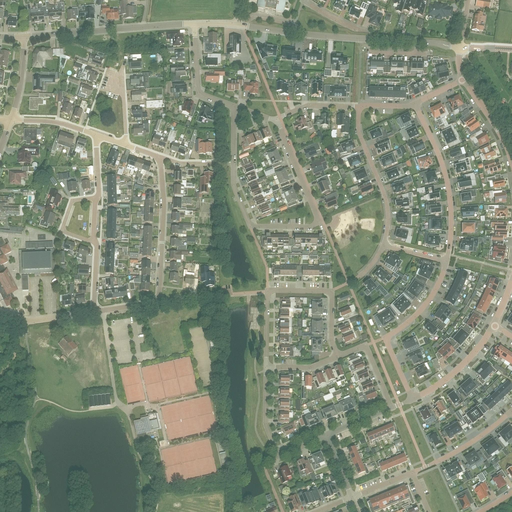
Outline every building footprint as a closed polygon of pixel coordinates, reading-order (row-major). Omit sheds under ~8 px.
[(259,0),(257,8),(265,9),(265,8),(276,10),(276,11),(283,13),(285,1),(289,2),(289,0),(259,0)] [(350,1),(350,0),(340,0),(340,1),(337,0),(336,3),(335,4),(334,5),(334,6),(334,7),(334,8),(342,11),(344,6),(345,4),(348,5),(350,1)] [(398,6),(396,11),(402,13),(402,10),(405,3),(406,0),(405,0),(394,0),(395,0),(393,4),(398,6)] [(409,0),(408,5),(405,4),(403,10),(409,12),(410,9),(414,10),(417,0),(416,0),(409,0)] [(423,1),(420,0),(419,1),(417,0),(414,10),(418,12),(417,15),(422,16),(424,11),(425,6),(422,5),(423,2),(423,1)] [(486,0),(476,0),(475,8),(480,8),(489,10),(491,1),(486,0)] [(127,2),(121,2),(122,15),(125,15),(125,19),(134,18),(133,7),(128,8),(127,2)] [(56,20),(56,11),(52,11),(52,9),(50,8),(49,8),(49,3),(46,3),(46,7),(47,13),(50,13),(50,21),(51,21),(52,22),(54,22),(55,20),(56,20)] [(58,11),(56,11),(56,20),(58,20),(58,21),(61,21),(62,20),(62,14),(62,12),(65,12),(64,6),(64,3),(59,4),(60,11),(58,11)] [(359,20),(360,17),(362,12),(365,13),(368,6),(363,3),(359,10),(352,7),(351,10),(350,10),(348,13),(349,13),(349,15),(359,20)] [(445,16),(449,16),(451,17),(452,13),(453,9),(447,8),(447,6),(435,4),(434,7),(430,6),(428,15),(436,16),(436,18),(437,19),(438,20),(439,20),(440,20),(440,19),(441,19),(441,18),(441,17),(445,18),(445,16)] [(37,10),(31,10),(30,5),(27,5),(28,11),(29,17),(32,16),(32,24),(33,24),(34,25),(37,25),(37,24),(38,24),(37,10)] [(94,6),(91,6),(91,9),(86,10),(85,7),(82,8),(82,12),(80,12),(81,17),(86,16),(86,19),(94,19),(93,12),(95,12),(94,6)] [(370,6),(368,12),(367,12),(365,17),(371,20),(370,23),(377,26),(378,26),(382,15),(378,14),(375,13),(377,9),(370,6)] [(44,13),(47,13),(46,7),(41,7),(37,8),(37,10),(38,24),(44,23),(44,13)] [(118,10),(110,11),(109,7),(102,8),(103,14),(107,14),(108,20),(119,20),(118,10)] [(72,9),(72,12),(67,12),(68,21),(76,20),(75,15),(78,14),(77,8),(72,9)] [(474,21),(473,21),(472,30),(479,32),(479,30),(483,31),(484,26),(480,25),(481,22),(483,13),(479,13),(477,13),(477,16),(475,15),(475,19),(474,21)] [(9,21),(8,27),(16,28),(17,18),(12,18),(9,18),(9,21)] [(183,36),(180,36),(180,32),(167,33),(167,40),(173,39),(173,41),(172,41),(173,46),(180,46),(180,44),(184,44),(183,36)] [(205,44),(205,53),(212,53),(212,50),(213,49),(213,44),(216,44),(217,34),(209,34),(209,39),(209,44),(205,43),(205,44)] [(241,37),(230,37),(230,42),(230,54),(233,54),(233,56),(237,56),(237,54),(241,54),(241,37)] [(264,48),(258,51),(261,57),(266,55),(275,56),(277,47),(271,46),(271,47),(269,46),(265,45),(264,48)] [(283,48),(282,57),(287,57),(287,60),(300,61),(300,54),(294,53),(295,49),(283,48)] [(50,58),(50,49),(37,49),(34,55),(34,68),(42,68),(42,58),(50,58)] [(57,56),(60,57),(66,59),(67,56),(63,55),(63,49),(56,50),(57,56)] [(2,69),(2,67),(7,67),(8,52),(1,51),(1,52),(0,51),(0,58),(0,59),(0,60),(0,68),(1,69),(2,69)] [(306,60),(310,61),(322,62),(322,53),(318,52),(318,51),(312,51),(312,52),(310,52),(307,52),(306,53),(306,60)] [(184,52),(175,52),(176,58),(176,62),(185,62),(184,52)] [(302,52),(302,63),(304,63),(310,64),(310,61),(306,60),(306,53),(302,52)] [(347,58),(343,58),(343,55),(332,54),(332,65),(336,65),(336,71),(339,72),(340,72),(340,69),(348,69),(348,65),(346,65),(347,58)] [(103,60),(90,55),(89,58),(88,62),(92,64),(91,64),(95,66),(95,64),(100,66),(101,63),(103,64),(104,61),(103,60)] [(133,56),(129,56),(130,60),(130,68),(130,69),(141,69),(141,65),(141,55),(133,56)] [(212,59),(208,59),(206,59),(206,66),(217,66),(217,62),(221,62),(221,55),(212,55),(212,59)] [(370,66),(367,66),(366,73),(370,73),(371,71),(377,71),(377,59),(376,59),(376,58),(372,58),(372,59),(371,58),(371,60),(370,66)] [(377,59),(377,71),(383,71),(383,73),(387,74),(387,67),(383,67),(384,60),(384,59),(382,59),(382,58),(378,58),(378,59),(377,59)] [(387,67),(387,74),(391,74),(391,71),(397,71),(397,59),(396,59),(396,58),(392,58),(392,59),(391,59),(391,60),(391,67),(387,67)] [(397,59),(397,71),(403,71),(403,74),(407,74),(407,67),(404,67),(404,61),(404,59),(402,59),(402,58),(398,58),(398,59),(397,59)] [(407,67),(407,74),(411,74),(411,72),(417,72),(417,60),(416,60),(416,59),(412,59),(412,60),(411,60),(411,61),(410,67),(407,67)] [(417,60),(417,72),(423,72),(423,75),(427,75),(427,68),(423,68),(424,61),(424,60),(417,60)] [(432,60),(432,64),(435,64),(437,73),(447,70),(446,64),(445,64),(439,65),(438,63),(438,60),(432,60)] [(87,66),(76,63),(74,68),(81,70),(85,71),(84,73),(83,72),(81,79),(86,81),(92,83),(92,82),(92,80),(95,81),(96,78),(97,79),(98,75),(97,75),(98,74),(93,73),(94,71),(91,71),(92,68),(87,66)] [(178,66),(171,66),(171,73),(175,72),(176,73),(176,77),(181,76),(185,76),(185,69),(183,70),(183,66),(178,66)] [(339,72),(336,71),(332,71),(332,70),(331,70),(324,69),(324,77),(327,77),(339,78),(339,72)] [(439,80),(436,82),(438,85),(443,83),(442,80),(444,79),(443,78),(447,77),(449,76),(447,70),(437,73),(439,80)] [(225,71),(215,71),(215,74),(210,74),(206,74),(206,75),(205,75),(205,76),(205,78),(205,79),(206,79),(206,81),(211,81),(211,82),(219,82),(222,82),(222,76),(224,76),(225,71)] [(56,73),(49,73),(49,76),(40,76),(40,78),(34,77),(33,91),(42,91),(43,83),(55,83),(55,77),(56,77),(56,73)] [(137,78),(131,78),(131,85),(137,84),(137,87),(143,87),(145,87),(145,84),(147,83),(147,78),(143,78),(143,77),(142,77),(142,76),(137,76),(137,78)] [(228,81),(228,84),(228,90),(232,91),(232,90),(239,90),(239,85),(242,86),(242,79),(238,78),(238,82),(232,82),(232,81),(228,81)] [(184,85),(184,82),(173,83),(174,89),(176,89),(176,93),(186,93),(186,85),(184,85)] [(282,96),(282,95),(288,95),(288,93),(292,93),(292,88),(288,88),(288,85),(284,85),(284,83),(277,82),(277,92),(280,92),(280,95),(282,95),(282,96)] [(311,96),(318,96),(318,93),(322,93),(323,82),(316,82),(316,85),(312,85),(311,96)] [(420,94),(416,85),(415,82),(411,84),(411,85),(407,87),(408,90),(408,91),(411,90),(413,93),(414,96),(420,94)] [(416,85),(420,94),(426,91),(425,88),(429,86),(427,84),(424,85),(423,83),(422,82),(416,85)] [(251,85),(245,84),(244,91),(251,91),(250,94),(258,94),(258,84),(251,84),(251,85)] [(295,86),(295,92),(296,92),(296,95),(296,96),(300,96),(301,96),(305,96),(305,92),(307,92),(307,90),(308,89),(307,89),(308,85),(307,85),(305,85),(296,84),(296,86),(295,86)] [(80,88),(83,89),(82,93),(80,92),(79,97),(85,99),(86,95),(90,96),(92,90),(86,87),(86,86),(81,85),(80,88)] [(346,93),(350,93),(350,86),(345,86),(345,88),(343,88),(343,85),(339,85),(339,88),(331,88),(331,86),(325,86),(325,91),(330,91),(330,95),(330,97),(345,97),(346,93)] [(369,98),(375,98),(375,89),(366,88),(366,93),(369,93),(369,98)] [(406,94),(409,94),(408,91),(408,90),(400,89),(400,99),(405,99),(406,94)] [(62,97),(62,92),(61,92),(61,91),(58,91),(58,92),(58,94),(58,97),(58,102),(61,103),(61,102),(63,103),(62,105),(65,106),(62,113),(69,115),(70,112),(71,112),(73,107),(68,106),(70,100),(62,98),(62,97)] [(141,100),(141,96),(146,95),(146,92),(136,93),(136,94),(132,94),(132,101),(141,100)] [(453,98),(458,109),(461,108),(462,110),(463,109),(467,108),(464,105),(463,105),(459,96),(457,97),(456,96),(453,98)] [(458,109),(453,98),(447,101),(449,104),(451,108),(448,109),(451,114),(454,113),(453,112),(458,109)] [(39,99),(38,99),(33,99),(33,102),(30,101),(30,110),(38,110),(38,105),(43,106),(43,105),(46,105),(46,101),(43,101),(43,100),(43,99),(39,99)] [(81,105),(79,110),(76,109),(74,117),(80,119),(82,112),(84,107),(86,108),(88,102),(84,101),(82,101),(80,105),(81,105)] [(191,109),(193,105),(193,104),(189,102),(189,104),(186,103),(184,106),(181,106),(181,111),(182,111),(182,112),(189,114),(188,116),(192,118),(195,111),(192,110),(191,109)] [(441,104),(435,107),(441,119),(444,117),(449,115),(446,109),(444,110),(442,106),(441,104)] [(203,107),(199,117),(207,120),(207,119),(213,121),(216,115),(209,113),(210,110),(206,108),(205,107),(204,108),(203,107)] [(441,119),(435,107),(431,108),(432,109),(430,110),(432,114),(431,115),(432,118),(433,117),(435,121),(436,121),(441,119)] [(144,108),(133,109),(133,110),(132,110),(132,114),(133,115),(133,116),(134,118),(147,117),(146,113),(144,113),(144,108)] [(465,112),(461,113),(462,117),(464,116),(468,113),(470,112),(468,109),(464,111),(465,112)] [(328,116),(327,116),(327,115),(326,115),(326,114),(325,114),(324,114),(323,115),(322,115),(322,118),(315,118),(315,125),(321,125),(328,126),(328,116)] [(399,119),(401,123),(398,125),(401,130),(407,127),(405,124),(410,122),(409,119),(410,118),(411,117),(409,114),(409,115),(408,114),(405,115),(405,116),(399,119)] [(338,116),(337,126),(342,127),(341,133),(349,134),(349,119),(345,119),(345,116),(344,116),(344,115),(341,115),(341,116),(338,116)] [(462,117),(459,120),(462,124),(463,123),(465,125),(467,128),(475,121),(474,120),(475,119),(473,116),(472,117),(472,116),(471,117),(467,120),(464,116),(462,117)] [(449,126),(444,117),(441,119),(445,128),(449,126)] [(298,123),(293,125),(296,131),(301,128),(301,130),(307,127),(308,130),(312,128),(310,122),(306,124),(304,118),(297,120),(298,123)] [(441,129),(445,128),(441,119),(436,121),(439,126),(438,127),(439,130),(441,129)] [(156,122),(153,131),(157,132),(158,133),(161,124),(162,120),(159,121),(157,121),(157,122),(156,122)] [(143,126),(134,127),(134,129),(132,130),(133,134),(134,135),(134,136),(146,135),(146,129),(149,129),(148,121),(142,121),(143,126)] [(475,121),(467,128),(467,127),(468,129),(471,132),(469,134),(471,137),(476,134),(477,133),(475,130),(479,127),(480,126),(479,126),(480,125),(478,123),(477,123),(476,121),(475,121)] [(441,134),(442,134),(441,135),(442,138),(443,137),(444,140),(454,135),(452,131),(454,130),(452,124),(449,126),(445,128),(447,131),(443,133),(441,134)] [(481,130),(479,127),(475,130),(477,133),(476,134),(477,137),(479,135),(480,136),(483,134),(481,130)] [(407,132),(406,129),(400,131),(403,138),(404,137),(408,135),(410,140),(419,135),(418,135),(419,134),(418,131),(417,131),(415,128),(413,129),(407,132)] [(272,137),(270,133),(267,135),(265,130),(264,129),(259,131),(261,137),(263,141),(272,137)] [(24,141),(26,141),(26,145),(31,145),(31,142),(37,142),(37,136),(41,136),(41,130),(32,130),(31,130),(24,130),(24,141)] [(370,133),(369,134),(372,141),(375,140),(376,140),(380,138),(382,141),(388,138),(386,134),(385,132),(384,133),(381,134),(379,130),(374,132),(373,131),(370,132),(370,133)] [(156,133),(155,137),(152,144),(158,146),(162,135),(156,133)] [(263,141),(261,137),(259,138),(257,134),(256,134),(255,133),(251,135),(254,144),(260,142),(263,141)] [(64,147),(67,136),(61,134),(58,141),(59,141),(57,145),(60,145),(60,146),(64,147)] [(162,135),(158,146),(164,148),(168,137),(166,136),(167,135),(163,134),(162,135)] [(476,134),(471,137),(469,138),(471,142),(473,141),(476,139),(478,143),(480,146),(484,144),(489,141),(484,134),(483,134),(480,136),(479,135),(477,137),(476,134)] [(249,146),(254,144),(251,135),(246,137),(246,138),(245,138),(247,143),(244,144),(242,145),(242,147),(244,151),(250,149),(249,146)] [(455,139),(454,135),(444,140),(445,142),(444,142),(446,146),(447,145),(447,146),(448,145),(452,143),(454,146),(460,143),(458,138),(455,139)] [(71,145),(72,145),(74,138),(67,136),(64,147),(67,148),(70,149),(71,145)] [(173,144),(171,151),(177,153),(182,139),(180,138),(179,142),(178,142),(177,146),(173,144)] [(182,139),(177,153),(184,155),(185,153),(187,153),(189,150),(183,148),(185,144),(184,144),(185,140),(182,139)] [(389,150),(387,147),(390,145),(387,139),(377,143),(378,146),(375,147),(378,155),(389,150)] [(80,152),(80,155),(80,158),(87,158),(86,155),(85,155),(85,149),(84,149),(86,142),(79,140),(76,147),(75,150),(80,152)] [(205,144),(205,155),(205,154),(211,154),(211,147),(215,147),(215,140),(208,140),(208,144),(205,144)] [(205,155),(205,144),(205,145),(202,145),(202,141),(196,141),(196,148),(195,148),(195,153),(199,153),(199,155),(205,155)] [(417,141),(408,146),(410,151),(411,151),(413,150),(415,153),(416,154),(425,149),(422,143),(419,144),(417,141)] [(341,146),(343,150),(339,152),(341,158),(348,155),(347,153),(348,152),(348,151),(351,150),(355,149),(353,144),(352,145),(351,142),(348,143),(344,145),(341,146)] [(312,150),(306,152),(305,153),(306,155),(305,156),(306,159),(307,158),(307,159),(317,155),(315,152),(320,150),(317,143),(310,146),(312,150)] [(490,149),(488,146),(479,150),(481,153),(482,153),(483,154),(482,154),(485,160),(485,161),(485,160),(486,161),(490,159),(496,156),(495,152),(493,153),(492,150),(490,151),(489,149),(490,149)] [(22,148),(22,152),(20,152),(20,155),(19,155),(19,156),(18,156),(18,160),(19,160),(19,163),(25,164),(25,165),(29,165),(29,164),(30,164),(30,156),(38,156),(39,148),(22,148)] [(458,157),(459,160),(465,158),(464,155),(462,155),(460,149),(459,149),(458,148),(455,149),(455,150),(450,152),(450,155),(451,158),(452,158),(452,159),(454,158),(458,157)] [(270,160),(279,156),(276,150),(274,151),(273,149),(266,151),(270,160)] [(109,158),(117,161),(119,154),(112,151),(109,158)] [(127,161),(128,157),(129,153),(126,151),(124,156),(123,155),(120,162),(125,164),(126,161),(127,161)] [(381,161),(381,162),(380,162),(382,166),(383,166),(384,168),(394,164),(392,159),(395,158),(393,153),(387,155),(388,158),(383,161),(381,161)] [(270,160),(272,166),(272,167),(273,169),(274,168),(280,166),(279,163),(281,162),(279,156),(270,160)] [(351,159),(350,156),(348,156),(344,158),(345,162),(348,161),(350,168),(355,166),(355,167),(358,165),(361,164),(358,157),(356,158),(351,159)] [(423,160),(421,157),(415,159),(416,162),(419,161),(420,165),(421,168),(424,168),(424,169),(428,168),(428,166),(432,165),(431,164),(432,164),(431,161),(430,161),(430,160),(429,160),(428,158),(427,159),(423,160)] [(114,168),(117,161),(109,158),(107,165),(114,168)] [(135,168),(137,160),(130,158),(128,166),(135,168)] [(239,161),(243,170),(244,169),(244,168),(248,167),(247,163),(248,163),(246,158),(239,161)] [(321,175),(320,172),(323,171),(322,168),(326,166),(327,166),(324,159),(316,163),(318,166),(311,168),(314,175),(314,174),(316,177),(320,175),(321,175)] [(455,170),(454,171),(455,174),(456,174),(457,175),(467,172),(466,167),(470,166),(468,159),(459,161),(459,162),(460,161),(461,165),(459,165),(456,166),(456,169),(455,170)] [(142,170),(144,163),(137,160),(135,168),(138,169),(137,173),(138,173),(136,177),(139,178),(140,174),(142,170)] [(244,169),(243,170),(245,175),(246,174),(251,172),(254,171),(258,170),(255,164),(252,165),(251,162),(248,163),(247,163),(248,167),(244,168),(244,169)] [(493,162),(489,163),(483,165),(485,171),(489,170),(490,174),(500,171),(498,164),(494,165),(493,162)] [(141,179),(143,175),(145,175),(146,172),(148,173),(151,165),(144,163),(142,170),(140,174),(139,178),(138,181),(137,184),(143,186),(144,182),(141,181),(141,179)] [(386,175),(386,176),(387,179),(388,178),(389,181),(399,177),(397,173),(400,171),(398,166),(392,168),(393,172),(389,173),(386,175)] [(278,179),(287,176),(284,170),(282,171),(281,168),(275,171),(274,171),(275,173),(278,179)] [(357,173),(356,170),(350,173),(353,179),(355,178),(357,182),(367,178),(366,175),(367,175),(365,171),(364,171),(364,170),(361,171),(357,173)] [(253,182),(257,180),(254,174),(256,174),(254,171),(251,172),(252,175),(247,177),(246,178),(247,180),(246,181),(247,184),(249,183),(253,182)] [(429,174),(428,171),(420,173),(421,177),(423,177),(426,176),(428,184),(437,182),(437,181),(437,179),(436,178),(436,177),(435,178),(434,173),(432,174),(430,175),(430,174),(429,174)] [(26,173),(22,173),(10,173),(10,185),(21,185),(21,178),(26,178),(26,173)] [(181,182),(181,181),(181,177),(186,177),(186,174),(175,173),(175,181),(181,182)] [(212,185),(213,174),(205,174),(204,178),(201,178),(200,193),(207,193),(208,188),(212,188),(212,185)] [(464,189),(472,188),(471,186),(470,181),(475,180),(474,174),(467,175),(467,179),(463,179),(460,180),(461,181),(458,182),(459,183),(457,183),(458,188),(459,188),(460,189),(464,188),(464,189)] [(287,176),(278,179),(281,188),(288,185),(287,182),(289,181),(287,176)] [(322,183),(318,185),(322,194),(325,192),(326,195),(330,193),(326,183),(330,182),(327,176),(326,176),(321,178),(320,179),(322,183)] [(495,177),(487,179),(488,182),(489,182),(492,181),(494,187),(494,189),(504,186),(503,179),(501,179),(495,180),(495,177)] [(89,178),(78,179),(78,184),(82,184),(83,191),(84,191),(84,192),(87,192),(87,191),(87,190),(90,190),(89,183),(90,183),(89,178)] [(68,180),(67,180),(68,180),(69,193),(76,192),(75,188),(76,188),(76,183),(71,184),(71,179),(68,180)] [(395,186),(392,187),(393,191),(392,191),(393,194),(394,193),(394,194),(396,193),(396,194),(406,191),(404,185),(406,184),(404,179),(397,182),(398,184),(395,186)] [(250,193),(259,189),(257,184),(258,183),(257,180),(253,182),(254,184),(250,186),(249,187),(250,189),(249,190),(250,193)] [(372,187),(371,187),(369,184),(366,186),(365,185),(363,187),(361,188),(358,189),(357,186),(350,189),(351,193),(357,191),(358,192),(360,191),(362,195),(363,195),(363,196),(366,195),(366,194),(368,193),(370,193),(370,192),(372,191),(372,190),(373,190),(372,187)] [(426,193),(425,193),(426,196),(427,201),(428,200),(428,201),(440,198),(439,192),(434,193),(433,186),(426,188),(426,193)] [(183,198),(183,196),(183,191),(186,191),(186,188),(181,187),(175,187),(174,196),(175,196),(175,198),(183,198)] [(286,199),(295,195),(292,189),(290,190),(289,187),(282,190),(286,199)] [(271,189),(261,193),(259,189),(250,193),(251,196),(252,196),(253,198),(258,196),(259,199),(263,198),(263,197),(273,193),(271,189)] [(52,209),(53,206),(56,207),(58,201),(59,202),(61,197),(56,196),(57,193),(51,190),(49,195),(52,196),(50,200),(49,200),(47,204),(46,207),(52,209)] [(475,190),(467,191),(468,194),(462,195),(461,195),(461,196),(460,197),(460,200),(461,200),(462,203),(463,203),(463,204),(467,203),(466,202),(471,202),(471,198),(473,197),(476,197),(475,190)] [(502,194),(501,192),(493,193),(493,197),(495,197),(495,203),(502,202),(502,203),(506,203),(505,198),(506,198),(505,193),(502,194)] [(138,198),(135,198),(136,193),(133,193),(133,200),(142,201),(146,201),(154,201),(155,201),(155,196),(154,196),(154,194),(146,194),(146,197),(142,197),(142,198),(138,198)] [(329,200),(327,201),(325,202),(326,205),(325,206),(326,208),(327,208),(328,208),(337,205),(335,201),(339,199),(336,193),(329,195),(330,198),(330,199),(329,200)] [(397,201),(396,201),(395,201),(395,205),(396,205),(397,207),(401,207),(401,208),(404,208),(404,209),(409,208),(409,207),(408,201),(412,200),(411,193),(402,195),(403,200),(397,201)] [(295,195),(286,199),(289,207),(296,205),(295,202),(297,201),(295,195)] [(0,210),(20,211),(20,206),(9,206),(6,206),(6,202),(9,202),(9,198),(0,197),(0,199),(0,210)] [(121,200),(125,200),(125,201),(130,201),(130,197),(125,198),(109,198),(109,206),(117,205),(117,201),(121,201),(121,200)] [(191,198),(189,198),(183,198),(183,201),(174,201),(173,209),(174,209),(174,211),(180,211),(180,209),(181,209),(181,204),(186,204),(191,205),(191,198)] [(262,205),(263,208),(266,206),(267,206),(271,204),(270,201),(265,203),(263,198),(259,199),(254,201),(253,201),(255,205),(256,204),(257,207),(262,205)] [(32,206),(32,207),(33,208),(33,209),(33,210),(35,211),(37,211),(37,209),(38,209),(44,212),(45,207),(39,205),(34,203),(32,206)] [(436,206),(436,203),(425,204),(426,210),(430,210),(430,214),(441,213),(440,206),(436,206)] [(265,214),(266,217),(271,215),(267,206),(266,206),(263,208),(258,210),(260,214),(261,214),(262,215),(265,214)] [(465,207),(465,211),(462,211),(462,212),(461,212),(461,215),(462,215),(463,219),(474,218),(473,214),(478,213),(477,206),(465,207)] [(484,206),(484,211),(488,211),(495,213),(495,217),(495,218),(502,218),(502,217),(506,217),(506,210),(504,210),(498,210),(498,206),(484,206)] [(0,222),(4,223),(5,219),(4,218),(4,216),(19,216),(20,211),(0,210),(0,222)] [(109,211),(108,218),(116,219),(120,219),(124,219),(124,217),(125,216),(120,216),(120,213),(117,213),(117,211),(109,211)] [(47,229),(48,226),(51,227),(55,216),(46,213),(43,221),(41,220),(39,226),(47,229)] [(180,215),(180,214),(173,214),(173,222),(179,222),(179,218),(184,218),(184,215),(180,215)] [(397,219),(396,222),(397,222),(397,223),(402,224),(402,225),(407,225),(411,225),(411,218),(409,218),(409,216),(409,215),(402,215),(398,215),(398,217),(398,219),(397,219)] [(438,221),(438,217),(429,217),(429,220),(432,220),(432,230),(441,231),(441,221),(438,221)] [(491,221),(491,225),(491,227),(495,227),(495,231),(506,231),(506,229),(507,229),(507,226),(506,226),(506,225),(502,225),(502,222),(491,221)] [(462,228),(461,228),(461,233),(462,233),(462,234),(474,234),(474,229),(477,229),(477,225),(477,222),(468,222),(468,225),(464,225),(462,225),(462,228)] [(409,241),(410,237),(412,230),(406,228),(405,232),(399,231),(397,230),(397,231),(396,231),(395,235),(396,235),(395,238),(402,239),(401,240),(405,241),(405,240),(406,241),(406,240),(409,241)] [(492,235),(492,237),(491,241),(499,242),(503,242),(503,238),(506,238),(507,238),(507,234),(506,234),(506,231),(495,231),(495,232),(496,232),(496,236),(492,235)] [(426,234),(425,238),(429,239),(429,245),(428,246),(430,246),(430,247),(436,247),(438,247),(438,245),(439,245),(440,241),(439,241),(439,238),(433,238),(433,235),(426,234)] [(264,242),(264,246),(272,246),(272,236),(270,236),(270,235),(266,235),(266,238),(264,238),(261,238),(261,241),(264,242)] [(292,247),(292,239),(289,239),(289,236),(283,236),(283,247),(292,247)] [(300,247),(301,236),(295,236),(295,239),(292,239),(292,247),(300,247)] [(322,254),(325,254),(325,244),(322,244),(322,239),(323,239),(323,236),(319,236),(319,237),(317,237),(317,247),(320,247),(320,249),(322,249),(322,254)] [(462,246),(461,245),(460,250),(461,251),(461,252),(466,252),(466,251),(472,252),(473,247),(477,247),(478,243),(478,240),(466,238),(465,242),(462,242),(462,246)] [(2,239),(0,239),(0,301),(4,309),(17,302),(11,292),(16,289),(7,271),(6,271),(3,265),(8,262),(5,256),(11,252),(8,245),(6,246),(2,239)] [(177,250),(181,250),(182,241),(178,241),(178,240),(172,240),(172,244),(171,244),(171,247),(172,247),(172,248),(177,248),(177,250)] [(499,242),(491,241),(491,243),(491,244),(494,248),(493,251),(504,253),(505,251),(506,251),(506,247),(505,247),(503,246),(499,246),(499,242)] [(34,274),(35,276),(40,276),(40,274),(55,273),(54,250),(53,250),(38,251),(38,249),(53,248),(53,242),(26,243),(26,249),(35,249),(35,251),(26,251),(19,251),(20,275),(22,275),(28,274),(34,274)] [(75,245),(67,242),(64,249),(65,250),(64,250),(68,252),(68,251),(69,251),(68,254),(71,255),(72,252),(75,245)] [(86,255),(86,256),(88,250),(85,249),(85,248),(85,247),(83,247),(82,247),(82,248),(81,247),(77,258),(82,259),(82,264),(86,264),(86,255)] [(188,251),(181,250),(177,250),(177,253),(171,253),(171,260),(181,260),(181,255),(188,255),(188,251)] [(489,255),(488,261),(496,262),(497,258),(502,259),(503,259),(504,259),(505,255),(504,255),(504,253),(493,251),(493,256),(489,255)] [(389,255),(385,263),(386,264),(388,265),(387,268),(394,273),(395,274),(402,262),(400,260),(394,256),(393,257),(389,255)] [(423,266),(421,270),(431,275),(432,273),(433,273),(434,270),(433,270),(434,269),(431,267),(433,263),(420,259),(420,260),(418,264),(423,266)] [(177,268),(177,267),(177,263),(171,263),(170,267),(171,267),(171,271),(173,271),(172,274),(171,274),(170,282),(173,282),(173,284),(178,284),(179,279),(178,278),(178,275),(176,275),(176,270),(177,268)] [(280,266),(276,266),(274,264),(272,264),(272,274),(274,274),(274,277),(277,277),(277,276),(280,276),(280,266)] [(299,273),(299,266),(291,266),(291,276),(294,276),(296,276),(296,273),(299,273)] [(308,277),(308,266),(299,266),(299,273),(302,273),(302,277),(305,277),(308,277)] [(79,267),(78,275),(89,276),(89,267),(79,267)] [(208,268),(201,268),(202,282),(206,282),(206,286),(209,286),(210,287),(212,287),(213,286),(214,286),(214,282),(215,281),(214,278),(213,278),(213,274),(208,274),(208,268)] [(459,272),(457,277),(466,280),(468,275),(469,275),(471,272),(461,269),(460,272),(459,272)] [(195,274),(190,273),(187,273),(187,271),(184,270),(183,277),(186,277),(185,284),(193,285),(194,278),(195,274)] [(378,272),(377,272),(375,274),(375,275),(375,276),(379,279),(378,280),(381,282),(381,281),(382,282),(385,279),(388,282),(392,278),(387,273),(385,274),(380,270),(379,271),(378,272)] [(419,276),(416,275),(415,278),(421,281),(422,278),(427,280),(428,280),(431,275),(421,270),(419,276)] [(396,279),(393,284),(396,287),(402,280),(403,279),(397,275),(395,274),(394,273),(392,276),(396,279)] [(487,284),(497,288),(499,282),(498,282),(492,280),(493,277),(489,276),(486,284),(487,285),(487,284)] [(463,286),(466,280),(457,277),(455,282),(463,286)] [(120,298),(119,290),(115,291),(113,283),(114,282),(114,278),(110,279),(113,299),(120,298)] [(415,278),(414,278),(411,282),(414,284),(411,287),(420,294),(422,292),(423,292),(425,289),(424,288),(423,288),(419,285),(421,281),(415,278)] [(113,299),(110,279),(105,279),(105,284),(108,284),(109,287),(107,288),(108,291),(104,292),(106,300),(113,299)] [(368,282),(364,285),(366,287),(368,290),(367,290),(364,292),(367,296),(370,293),(370,294),(375,290),(377,288),(373,284),(370,280),(369,282),(368,282)] [(389,294),(377,282),(373,284),(377,288),(375,290),(376,292),(378,291),(384,298),(389,294)] [(455,282),(453,287),(461,291),(463,286),(455,282)] [(134,283),(134,286),(142,286),(141,291),(149,292),(150,284),(142,284),(138,284),(134,283)] [(119,290),(120,298),(127,297),(126,291),(129,290),(128,284),(124,285),(125,289),(119,290)] [(487,284),(487,285),(485,289),(495,293),(497,288),(487,284)] [(71,299),(72,299),(74,299),(74,294),(74,286),(70,285),(70,294),(68,294),(68,295),(68,299),(63,299),(64,301),(64,302),(62,302),(63,306),(64,305),(64,306),(72,305),(71,299)] [(85,303),(85,300),(85,294),(86,287),(79,287),(79,294),(79,295),(76,295),(77,304),(85,303)] [(409,290),(407,289),(404,293),(409,298),(411,295),(415,298),(417,299),(418,299),(420,296),(419,295),(420,294),(411,287),(409,290)] [(453,287),(451,292),(459,296),(461,291),(453,287)] [(492,298),(495,293),(485,289),(483,294),(492,298)] [(451,292),(448,297),(456,301),(459,296),(451,292)] [(350,298),(348,293),(339,297),(341,302),(350,298)] [(400,296),(402,298),(398,302),(406,310),(407,309),(408,309),(411,307),(410,306),(411,306),(410,304),(406,301),(409,299),(403,294),(400,296)] [(481,299),(490,304),(492,298),(483,294),(481,299)] [(396,300),(392,304),(394,306),(398,302),(402,298),(400,296),(396,300)] [(453,306),(456,301),(448,297),(445,302),(450,304),(449,307),(450,308),(451,309),(456,312),(458,309),(455,307),(453,306)] [(282,304),(280,304),(280,309),(285,309),(289,309),(293,309),(293,303),(295,303),(295,298),(290,298),(290,300),(287,300),(287,303),(282,303),(282,304)] [(481,299),(478,304),(487,309),(490,304),(481,299)] [(312,309),(322,309),(322,303),(320,303),(320,300),(312,300),(312,309)] [(394,306),(392,304),(390,306),(395,312),(397,310),(400,314),(401,314),(402,314),(403,315),(405,312),(405,311),(406,310),(398,302),(394,306)] [(487,309),(478,304),(476,309),(484,314),(487,309)] [(349,319),(357,315),(354,305),(339,311),(340,313),(340,315),(340,316),(341,317),(342,317),(343,317),(344,316),(346,315),(348,319),(349,319)] [(385,310),(387,312),(383,314),(389,323),(391,322),(391,323),(394,321),(394,320),(393,318),(391,314),(394,313),(390,307),(388,308),(385,310)] [(456,312),(451,309),(450,308),(448,311),(445,309),(442,307),(438,312),(447,318),(451,313),(453,316),(456,312)] [(377,313),(378,314),(379,316),(383,314),(387,312),(385,310),(384,308),(381,311),(377,313)] [(285,319),(289,319),(289,313),(292,313),(293,313),(293,309),(289,309),(285,309),(285,312),(280,312),(280,315),(279,315),(279,319),(280,319),(285,319)] [(322,316),(322,309),(312,309),(312,318),(319,319),(320,316),(322,316)] [(474,312),(473,311),(471,314),(472,315),(469,320),(477,325),(480,320),(478,319),(480,315),(474,312)] [(438,325),(443,329),(446,325),(443,323),(447,318),(438,312),(434,317),(437,319),(440,322),(438,325)] [(386,325),(389,323),(383,314),(379,316),(378,314),(373,317),(376,324),(380,322),(381,325),(383,327),(384,328),(387,326),(386,325)] [(349,319),(349,320),(351,323),(359,320),(357,315),(349,319)] [(319,322),(319,319),(312,318),(312,328),(322,328),(322,322),(319,322)] [(279,324),(279,328),(289,328),(292,328),(292,319),(289,319),(285,319),(285,322),(280,322),(280,324),(279,324)] [(434,321),(431,325),(435,328),(438,325),(440,322),(437,319),(435,322),(434,321)] [(351,330),(348,324),(351,323),(349,320),(342,322),(343,326),(339,328),(339,329),(339,330),(339,331),(341,332),(342,334),(343,333),(347,332),(347,331),(351,330)] [(466,331),(469,332),(471,329),(473,330),(473,331),(477,325),(469,320),(465,325),(463,328),(467,330),(466,331)] [(432,335),(434,337),(439,331),(441,332),(443,329),(438,325),(435,328),(431,325),(429,323),(426,326),(427,327),(425,329),(429,333),(431,336),(432,335)] [(466,331),(467,330),(463,328),(461,326),(459,329),(461,330),(457,335),(464,341),(469,336),(465,333),(466,331)] [(289,337),(289,328),(279,328),(279,331),(280,331),(280,334),(285,334),(285,337),(289,337)] [(312,334),(312,337),(319,337),(319,334),(322,334),(322,328),(312,328),(310,328),(310,334),(312,334)] [(347,331),(347,332),(348,335),(344,337),(343,337),(343,338),(343,339),(343,341),(345,341),(345,343),(355,339),(352,334),(354,333),(353,329),(351,330),(347,331)] [(453,340),(450,338),(448,340),(450,342),(455,346),(455,347),(457,344),(460,346),(460,347),(464,341),(457,335),(453,340)] [(289,337),(285,337),(280,337),(279,337),(279,341),(280,341),(280,343),(285,343),(285,346),(289,346),(289,337)] [(319,340),(319,337),(312,337),(312,346),(322,346),(322,341),(322,340),(319,340)] [(413,348),(414,350),(419,348),(418,345),(416,346),(412,338),(408,340),(409,341),(406,342),(406,343),(403,344),(404,346),(403,346),(404,348),(405,350),(406,350),(406,351),(408,350),(413,348)] [(440,346),(442,349),(450,342),(448,340),(447,339),(440,346)] [(210,343),(212,355),(219,353),(216,342),(210,343)] [(455,346),(450,342),(442,349),(450,357),(452,355),(454,353),(455,352),(454,352),(452,349),(455,346)] [(290,346),(289,346),(285,346),(280,346),(280,351),(281,352),(281,353),(285,353),(285,356),(289,356),(289,357),(293,357),(293,347),(290,346)] [(322,352),(322,346),(312,346),(312,355),(315,356),(315,358),(318,358),(318,356),(319,356),(319,352),(322,352)] [(495,349),(491,354),(494,356),(499,359),(499,360),(505,350),(503,349),(504,348),(501,346),(501,347),(500,347),(500,348),(497,346),(495,349)] [(413,351),(413,352),(411,353),(409,354),(408,354),(409,354),(410,357),(409,357),(411,361),(411,360),(414,365),(419,363),(419,364),(424,362),(423,360),(421,356),(420,353),(423,351),(424,351),(422,348),(413,351)] [(445,361),(448,358),(450,357),(442,349),(435,355),(438,362),(442,358),(445,361)] [(505,350),(499,360),(501,361),(502,359),(505,361),(510,353),(505,350)] [(439,372),(441,370),(436,359),(432,360),(434,364),(436,370),(437,370),(439,372)] [(356,363),(355,360),(349,362),(351,366),(353,365),(355,371),(364,367),(364,365),(364,364),(364,362),(362,362),(362,361),(361,361),(356,363)] [(426,368),(428,367),(426,363),(425,364),(422,365),(418,367),(420,370),(418,371),(416,372),(417,374),(418,378),(419,378),(420,379),(423,377),(423,376),(424,376),(428,374),(427,371),(426,368)] [(480,369),(488,376),(492,372),(494,374),(496,371),(491,366),(489,369),(486,365),(485,364),(480,369)] [(334,379),(335,381),(339,380),(340,380),(341,380),(342,380),(345,379),(344,375),(340,366),(338,367),(337,366),(335,367),(335,368),(334,368),(335,370),(336,374),(333,375),(334,379)] [(483,381),(488,376),(480,369),(476,373),(480,377),(477,380),(481,385),(482,386),(485,382),(483,381)] [(333,375),(331,371),(331,370),(329,370),(328,370),(326,370),(326,372),(325,372),(325,373),(327,378),(324,379),(325,383),(326,385),(330,383),(329,381),(334,379),(333,375)] [(356,383),(359,381),(369,377),(368,375),(368,374),(368,373),(367,372),(366,371),(365,372),(362,373),(360,370),(353,373),(355,376),(353,377),(355,382),(356,383)] [(324,379),(322,375),(322,373),(320,374),(318,374),(317,374),(316,376),(316,377),(318,381),(314,383),(317,389),(321,387),(320,385),(325,383),(324,379)] [(305,383),(301,383),(301,399),(305,399),(306,387),(312,387),(312,377),(310,377),(309,376),(307,376),(306,377),(305,377),(305,382),(305,383)] [(285,383),(284,386),(289,387),(289,381),(289,377),(287,377),(279,377),(279,382),(281,382),(281,383),(285,383)] [(465,384),(472,392),(480,386),(475,381),(473,383),(470,379),(465,384)] [(367,390),(372,388),(373,388),(372,386),(373,384),(372,383),(371,383),(371,382),(369,382),(366,384),(365,380),(358,383),(359,386),(358,387),(360,393),(364,391),(367,390)] [(503,386),(509,393),(511,390),(511,387),(508,382),(507,383),(504,386),(503,386)] [(464,392),(461,394),(465,399),(468,396),(472,392),(465,384),(460,388),(461,389),(464,392)] [(503,386),(499,390),(506,396),(509,393),(503,386)] [(284,395),(284,399),(291,399),(291,395),(289,395),(289,389),(279,389),(279,394),(280,395),(284,395)] [(369,393),(367,390),(364,391),(360,393),(361,392),(363,396),(365,395),(368,401),(377,397),(376,395),(377,394),(376,392),(375,392),(374,391),(373,392),(369,393)] [(495,393),(502,400),(506,396),(499,390),(495,393)] [(460,397),(458,399),(455,395),(453,393),(452,392),(449,394),(450,395),(448,397),(449,399),(454,405),(458,402),(459,405),(464,402),(460,397)] [(502,400),(495,393),(492,397),(498,404),(502,400)] [(90,408),(94,407),(110,405),(109,395),(89,397),(90,408)] [(354,398),(351,399),(350,397),(344,399),(345,402),(349,411),(354,409),(354,408),(353,406),(356,405),(354,398)] [(498,404),(492,397),(488,401),(494,407),(498,404)] [(490,411),(494,407),(488,401),(486,399),(482,403),(483,404),(481,406),(484,410),(485,410),(486,412),(489,410),(490,411)] [(284,407),(284,411),(289,411),(289,401),(279,401),(279,406),(280,407),(284,407)] [(435,405),(436,408),(434,410),(433,410),(434,410),(435,413),(439,419),(442,417),(444,415),(445,415),(444,413),(447,411),(443,405),(444,404),(442,401),(441,402),(441,401),(435,405)] [(343,413),(349,411),(345,402),(339,404),(336,405),(339,412),(342,411),(343,412),(343,413)] [(336,413),(339,412),(336,405),(328,409),(332,418),(337,416),(337,415),(336,413)] [(484,410),(481,406),(480,405),(471,411),(477,420),(479,419),(480,419),(483,417),(482,416),(481,414),(482,413),(482,412),(484,410)] [(326,420),(332,418),(328,409),(322,411),(319,412),(322,419),(325,418),(326,419),(326,420)] [(437,420),(434,415),(430,416),(428,412),(426,409),(424,411),(423,410),(420,412),(420,413),(421,415),(422,417),(421,418),(423,421),(424,420),(424,421),(428,419),(431,423),(437,420)] [(462,418),(466,424),(468,427),(472,424),(473,424),(476,422),(476,421),(477,420),(471,411),(463,418),(462,418)] [(309,427),(315,425),(311,416),(309,412),(301,416),(301,417),(302,419),(305,426),(308,425),(308,426),(309,427)] [(319,420),(322,419),(319,412),(311,416),(315,425),(320,423),(320,422),(319,420)] [(462,431),(468,427),(466,424),(462,418),(458,412),(455,414),(454,414),(459,422),(462,420),(465,425),(460,428),(462,431)] [(279,423),(289,423),(289,413),(284,413),(279,413),(279,423)] [(289,413),(289,423),(291,422),(291,423),(299,420),(297,416),(292,419),(292,413),(289,413)] [(159,429),(159,428),(156,414),(146,416),(147,419),(142,420),(142,421),(135,423),(138,434),(137,434),(137,435),(161,429),(159,429)] [(462,431),(460,428),(465,425),(462,420),(459,422),(450,427),(455,435),(458,434),(458,435),(462,432),(461,432),(462,431)] [(284,431),(283,432),(285,437),(287,437),(292,434),(295,433),(293,430),(296,429),(294,423),(286,426),(287,429),(284,431)] [(387,427),(391,437),(393,436),(392,433),(395,432),(392,424),(387,427)] [(389,437),(391,437),(387,427),(382,429),(385,436),(388,434),(389,437)] [(449,439),(450,439),(450,440),(453,438),(453,437),(455,435),(450,427),(444,431),(440,433),(443,437),(444,438),(447,436),(449,439)] [(161,429),(137,435),(139,443),(151,440),(163,438),(161,429)] [(499,435),(501,437),(503,439),(500,442),(505,447),(509,444),(507,442),(511,439),(504,430),(502,432),(501,431),(499,434),(499,435)] [(379,441),(381,441),(377,431),(372,433),(375,440),(378,439),(379,441)] [(429,435),(426,437),(429,444),(431,443),(432,444),(433,443),(435,447),(441,444),(436,434),(435,435),(434,432),(429,435)] [(372,441),(375,440),(372,433),(367,435),(369,442),(370,442),(371,445),(373,444),(372,441)] [(489,442),(487,443),(494,453),(497,451),(499,453),(504,449),(500,444),(497,446),(494,441),(493,439),(492,440),(491,439),(488,441),(489,442)] [(494,453),(487,443),(485,445),(485,444),(482,446),(482,447),(483,449),(486,454),(483,455),(487,461),(492,457),(491,455),(494,453)] [(350,455),(357,452),(356,449),(359,448),(358,446),(355,447),(348,450),(350,455)] [(471,453),(471,454),(469,455),(475,465),(476,466),(480,464),(484,461),(481,456),(479,457),(478,457),(477,457),(476,454),(474,451),(471,453)] [(311,464),(312,464),(314,470),(321,468),(319,464),(324,462),(320,453),(312,456),(313,458),(315,463),(311,464)] [(398,454),(402,464),(407,461),(404,454),(401,456),(400,453),(398,454)] [(469,455),(468,456),(467,455),(464,457),(468,464),(465,466),(468,470),(468,471),(471,469),(471,468),(475,465),(469,455)] [(354,465),(361,462),(360,459),(363,458),(362,456),(352,460),(354,465)] [(397,466),(394,459),(391,460),(390,457),(388,458),(392,468),(397,466)] [(312,473),(310,466),(310,465),(308,460),(304,462),(303,460),(301,461),(300,461),(299,461),(298,462),(297,463),(302,476),(306,474),(306,475),(312,473)] [(387,470),(384,463),(381,464),(380,461),(378,462),(379,465),(380,467),(382,472),(387,470)] [(453,466),(451,467),(456,476),(462,472),(462,473),(465,471),(462,466),(459,467),(457,463),(452,465),(453,466)] [(367,468),(366,466),(356,470),(358,475),(365,472),(364,469),(367,468)] [(284,467),(281,468),(281,469),(282,472),(278,474),(282,484),(289,481),(287,478),(291,476),(287,467),(284,468),(284,467)] [(456,476),(451,467),(450,468),(449,467),(445,469),(445,470),(447,473),(444,475),(447,481),(450,479),(456,476)] [(507,485),(503,479),(506,478),(502,471),(497,474),(498,476),(492,480),(493,480),(495,485),(499,490),(507,485)] [(479,481),(481,483),(485,480),(484,477),(481,474),(477,477),(479,481)] [(473,487),(475,490),(478,488),(484,484),(483,482),(486,480),(485,480),(481,483),(479,481),(478,481),(479,483),(473,487)] [(334,496),(333,495),(336,494),(336,493),(339,492),(335,481),(326,485),(327,487),(331,497),(334,496)] [(478,488),(475,490),(481,501),(488,497),(485,492),(488,490),(484,484),(478,488)] [(318,500),(321,499),(316,488),(316,486),(312,488),(313,489),(310,490),(311,493),(308,494),(312,504),(315,503),(315,504),(316,504),(317,504),(317,503),(318,503),(318,502),(318,501),(318,500)] [(399,489),(404,501),(409,499),(412,505),(415,503),(408,486),(405,487),(405,486),(399,489)] [(328,498),(331,497),(327,487),(323,488),(323,489),(319,490),(318,491),(322,499),(324,498),(325,499),(328,498)] [(402,502),(404,501),(399,489),(393,491),(398,503),(402,502)] [(464,496),(458,500),(463,510),(464,511),(468,509),(467,508),(470,507),(470,506),(467,502),(472,499),(467,490),(462,492),(464,496)] [(392,506),(398,503),(393,491),(387,493),(392,506)] [(308,494),(308,493),(305,495),(304,492),(298,495),(302,505),(305,504),(306,506),(307,506),(308,507),(309,506),(309,504),(312,503),(312,504),(308,494)] [(386,508),(392,506),(387,493),(381,496),(386,508)] [(297,507),(301,506),(296,495),(290,498),(291,502),(288,503),(291,511),(292,511),(298,510),(297,507)] [(383,510),(386,508),(381,496),(375,498),(380,511),(383,510)] [(376,511),(380,511),(375,498),(369,501),(370,502),(367,503),(370,511),(376,511)] [(273,511),(277,509),(274,503),(269,505),(271,509),(267,511),(266,511),(273,511)]
